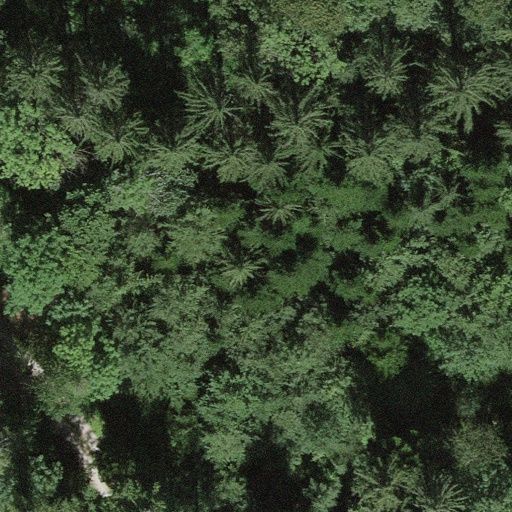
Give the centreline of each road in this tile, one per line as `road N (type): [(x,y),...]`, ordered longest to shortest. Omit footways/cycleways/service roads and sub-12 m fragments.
road 1 (track): [(123,511),(41,392),(0,351)]
road 2 (track): [(0,233),(0,86)]
